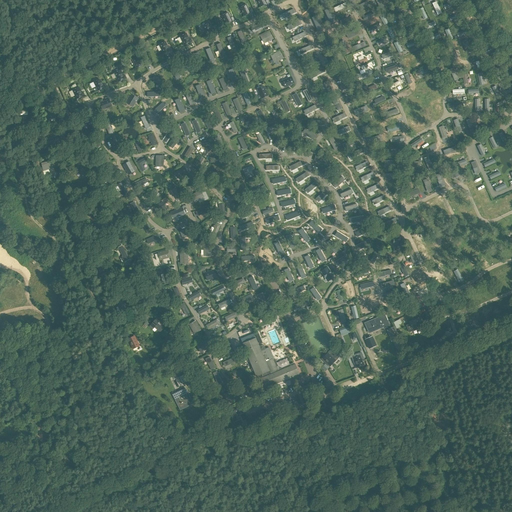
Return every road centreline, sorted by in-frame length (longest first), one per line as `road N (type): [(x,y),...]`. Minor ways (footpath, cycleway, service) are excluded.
road 1 (track): [(20,158),(27,205),(83,278),(105,327),(106,352),(90,387),(0,496)]
road 2 (track): [(50,82),(227,437)]
road 3 (unclassified): [(46,511),(402,364)]
road 4 (track): [(27,92),(216,0)]
road 5 (track): [(40,433),(50,320),(37,307),(0,313)]
road 6 (track): [(451,507),(422,366)]
